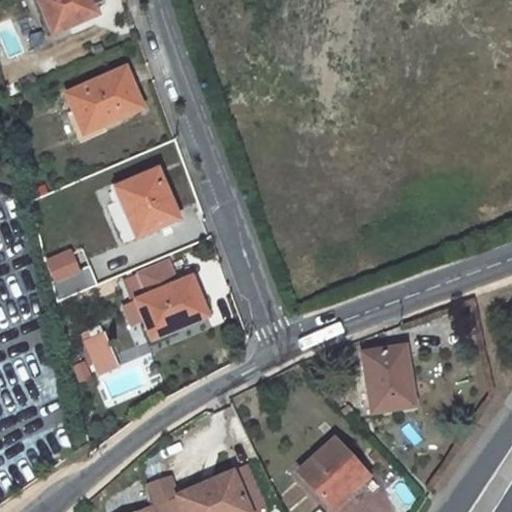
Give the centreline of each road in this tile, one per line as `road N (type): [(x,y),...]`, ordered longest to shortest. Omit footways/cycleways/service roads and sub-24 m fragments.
road 1 (residential): [(277,348),(157,0)]
road 2 (residential): [(46,511),(147,426),(277,348)]
road 3 (residential): [(277,348),(511,259)]
